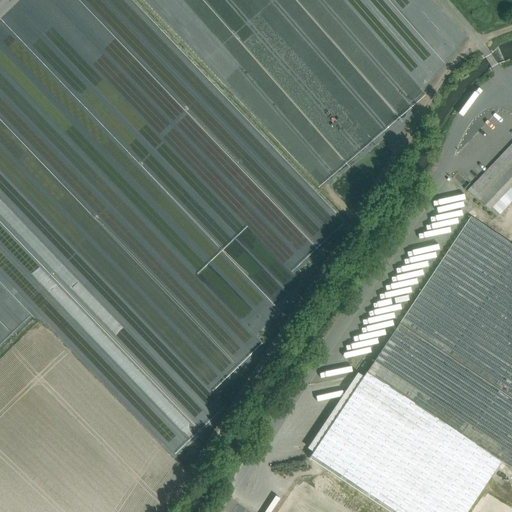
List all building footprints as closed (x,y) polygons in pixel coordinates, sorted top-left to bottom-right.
[(381,6),(389,17),(383,22),(380,22),(383,27),(376,27),(383,37),(386,37),(384,34),(388,33),(397,32),(395,29),(395,18),(398,24),(404,20),(400,20),(400,11),(402,9),(401,1),(388,2),(386,0),(384,0),(385,3),(381,6)] [(354,98),(356,98),(359,110),(354,111),(344,168),(375,140),(378,124),(379,129),(380,120),(383,132),(398,118),(394,100),(381,97),(379,110),(382,111),(381,119),(377,114),(375,122),(371,117),(369,130),(358,128),(372,53),(339,16),(337,19),(313,14),(315,22),(324,20),(311,33),(320,34),(327,68),(354,98)] [(511,143),(467,191),(479,202),(511,167),(511,143)] [(511,167),(479,202),(489,210),(500,199),(511,186),(511,167)] [(436,199),(462,219),(473,204),(447,184),(436,199)] [(511,222),(511,209),(500,199),(489,210),(509,227),(511,222)] [(511,243),(471,216),(400,323),(511,398),(511,243)]
